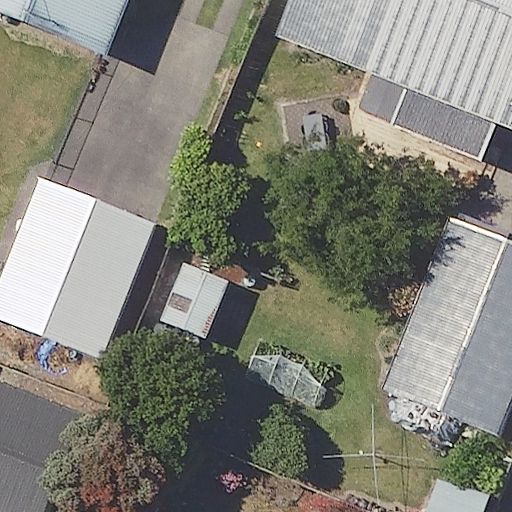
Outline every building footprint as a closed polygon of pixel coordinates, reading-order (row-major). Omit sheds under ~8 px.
[(144,0),(0,0),(0,34),(113,79),(144,0)] [(404,111),(390,147),(491,185),(504,149),(511,151),(511,0),(318,0),(292,70),(404,111)] [(166,228),(51,186),(0,325),(0,342),(110,383),(166,228)] [(508,457),(511,445),(511,259),(459,239),(392,412),(508,457)] [(60,511),(87,437),(0,405),(0,511),(60,511)]
